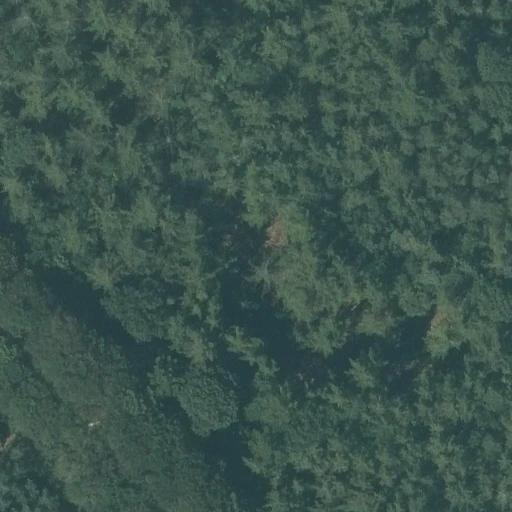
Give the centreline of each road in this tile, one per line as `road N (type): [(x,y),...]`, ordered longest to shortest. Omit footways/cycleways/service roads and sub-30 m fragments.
road 1 (track): [(0,322),(162,511)]
road 2 (track): [(91,511),(0,406)]
